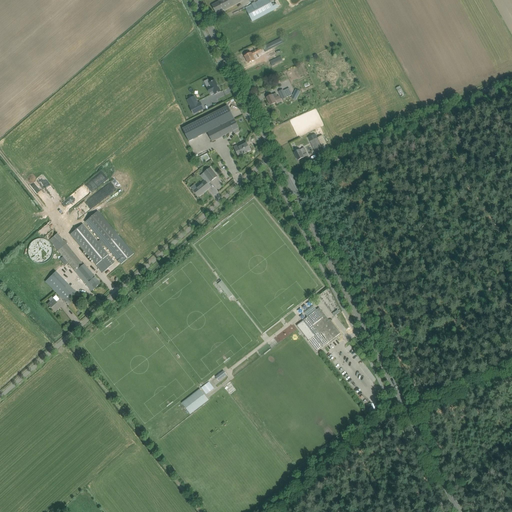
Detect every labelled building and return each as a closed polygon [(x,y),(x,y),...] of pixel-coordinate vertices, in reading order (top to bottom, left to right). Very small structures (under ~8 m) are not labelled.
[(218,0),(219,1),(212,5),(216,13),(224,9),(224,10),(242,1),(241,0),(218,0)] [(260,0),(250,6),(245,8),(252,21),(257,19),(275,10),(275,9),(277,8),(278,8),(276,4),(272,5),(269,0),(260,0)] [(265,52),(284,43),(281,38),(263,47),(265,52)] [(251,53),(249,54),(245,56),(248,63),(255,60),(253,56),(263,51),(261,48),(251,53)] [(281,56),(270,61),(272,66),(283,61),(281,56)] [(208,89),(211,96),(215,94),(215,95),(221,92),(217,85),(212,87),(212,88),(208,89)] [(400,86),(396,88),(400,97),(404,95),(400,86)] [(283,91),(283,90),(279,92),(283,100),(287,98),(286,98),(292,95),(289,88),(283,91)] [(272,95),(271,95),(267,98),(270,105),(276,103),(277,104),(282,101),(280,96),(278,97),(276,93),(273,95),(272,95)] [(195,96),(187,100),(191,107),(190,107),(193,115),(204,109),(200,102),(198,103),(195,96)] [(239,128),(228,106),(183,129),(189,141),(207,132),(212,142),(233,131),(234,134),(240,131),(238,129),(239,128)] [(312,141),(310,142),(316,155),(324,152),(320,144),(323,142),(320,137),(317,138),(314,132),(309,134),(312,141)] [(247,143),(246,143),(245,144),(244,142),(234,147),(238,155),(242,153),(243,154),(250,150),(247,143)] [(307,155),(306,152),(304,148),(294,153),(298,160),(304,157),(307,155)] [(204,173),(211,182),(217,176),(210,168),(204,173)] [(210,187),(207,183),(205,181),(197,188),(194,184),(191,187),(198,197),(210,187)] [(82,224),(70,234),(99,269),(103,273),(115,263),(111,259),(102,247),(104,245),(121,265),(134,254),(117,234),(110,225),(98,211),(85,222),(99,240),(97,242),(82,224)] [(57,234),(49,241),(52,244),(58,251),(66,244),(60,237),(57,234)] [(29,250),(29,254),(31,258),(34,261),(37,263),(41,263),(45,262),(49,260),(51,257),(52,253),(52,249),(51,245),(48,242),(45,240),(41,239),(38,240),(35,241),(32,243),(30,246),(29,250)] [(75,272),(91,291),(100,283),(84,264),(75,272)] [(60,286),(55,291),(65,302),(69,299),(76,292),(68,284),(76,277),(67,269),(56,281),(60,286)] [(230,297),(234,293),(223,281),(219,284),(230,297)] [(48,304),(51,308),(54,312),(60,307),(51,296),(48,299),(50,302),(48,304)] [(301,322),(297,326),(298,328),(307,338),(308,339),(309,341),(317,352),(323,347),(341,333),(331,320),(330,320),(329,320),(319,308),(317,310),(308,317),(303,321),(302,322),(301,322)] [(215,377),(219,381),(227,375),(224,371),(215,377)] [(206,385),(202,388),(207,394),(215,388),(210,382),(206,385)] [(209,400),(200,389),(182,403),(191,414),(209,400)]
